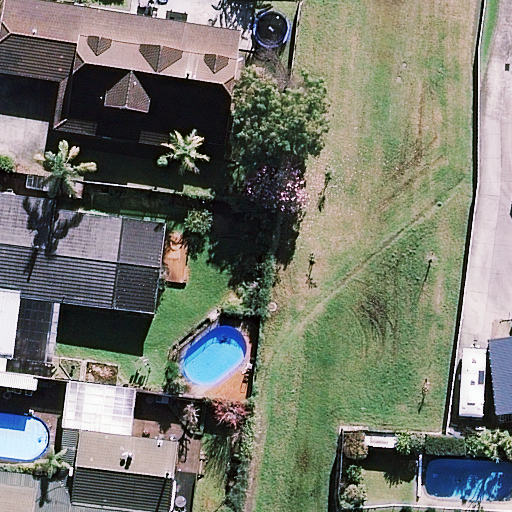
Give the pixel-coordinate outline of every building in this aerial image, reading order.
[(241,37),(8,0),(0,47),(0,75),(61,86),(54,133),(222,160),(241,37)] [(0,199),(0,298),(13,300),(4,376),(53,381),(61,307),(154,318),(164,230),(54,217),(56,206),(0,199)] [(0,375),(4,376),(13,300),(0,298),(0,375)] [(511,341),(486,345),(495,417),(511,415),(511,341)] [(170,511),(178,446),(82,435),(76,483),(0,473),(0,511),(170,511)]
